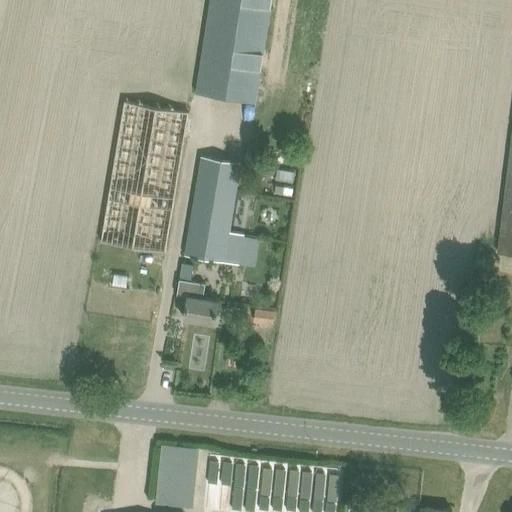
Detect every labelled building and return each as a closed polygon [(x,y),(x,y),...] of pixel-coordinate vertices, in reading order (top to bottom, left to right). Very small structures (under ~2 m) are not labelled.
[(211,0),(197,93),(255,101),(271,0),(211,0)] [(124,100),(101,239),(165,250),(168,230),(190,111),(124,100)] [(511,252),(511,139),(498,250),(511,252)] [(262,178),(265,161),(262,160),(264,147),(247,145),(245,160),(254,162),(252,176),(262,178)] [(241,161),(201,155),(185,253),(239,262),(244,232),(229,230),(241,161)] [(191,280),(193,267),(193,263),(183,262),(182,266),(181,266),(177,292),(188,294),(184,318),(214,322),(218,299),(203,296),(205,282),(191,280)] [(219,470),(217,495),(291,499),(292,488),(282,488),(283,477),(270,476),(270,473),(219,470)]
